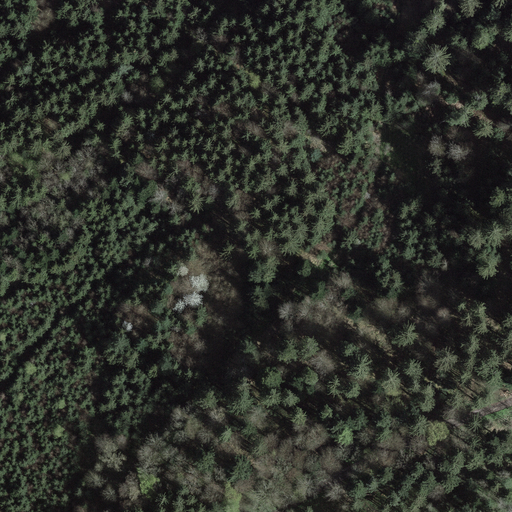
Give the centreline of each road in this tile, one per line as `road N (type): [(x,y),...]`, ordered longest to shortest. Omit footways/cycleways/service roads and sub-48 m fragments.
road 1 (track): [(123,511),(135,462),(158,430),(344,244),(366,207),(380,171),(397,0)]
road 2 (track): [(285,511),(384,453),(511,402)]
